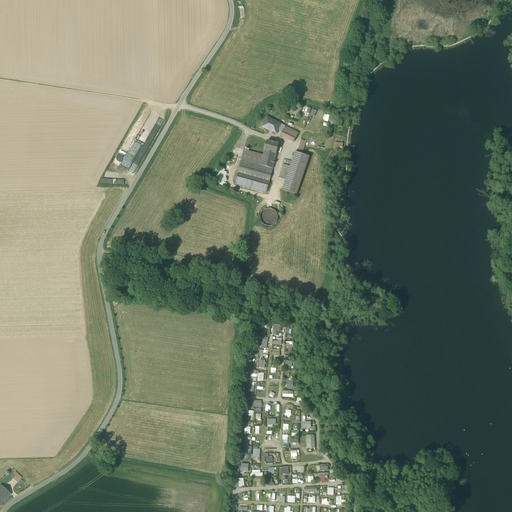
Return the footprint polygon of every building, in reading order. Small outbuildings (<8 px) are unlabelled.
[(267,118),(264,123),(266,124),(264,128),(276,134),(278,130),(280,124),(267,118)] [(298,133),(285,126),(283,131),(296,137),(298,133)] [(294,142),(296,137),(283,131),(282,132),(280,136),(294,142)] [(264,152),(276,155),(279,144),(267,141),(264,152)] [(269,183),(272,169),(261,166),(263,155),(244,150),(237,174),(269,183)] [(264,152),(263,155),(261,166),(272,169),(276,155),(264,152)] [(282,190),(296,195),(309,157),(295,152),(290,167),(285,180),(282,190)] [(279,178),(285,180),(290,167),(283,164),(279,178)] [(235,184),(266,193),(269,183),(237,174),(235,184)] [(260,216),(260,219),(261,222),(264,225),(267,226),(270,226),(273,225),(276,223),(277,220),(277,216),(276,213),(274,211),(271,209),(267,209),(264,210),(261,213),(260,216)] [(372,303),(380,309),(382,307),(374,301),(372,303)] [(251,477),(263,476),(263,473),(260,473),(260,466),(255,467),(255,470),(251,471),(251,477)] [(318,482),(325,482),(325,479),(328,479),(328,473),(318,474),(318,482)] [(21,478),(18,474),(13,479),(17,483),(20,479),(21,478)] [(0,499),(3,502),(10,495),(1,486),(0,486),(0,499)]
